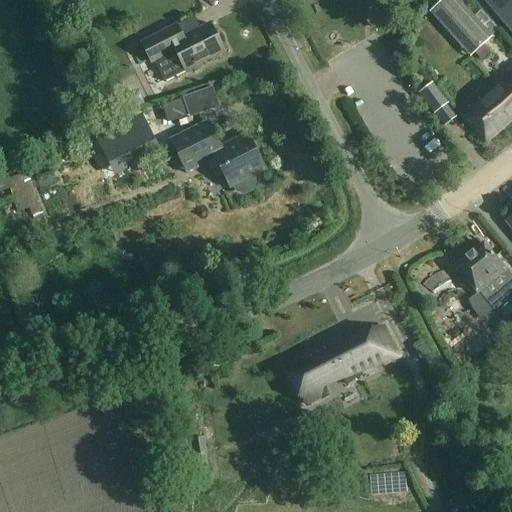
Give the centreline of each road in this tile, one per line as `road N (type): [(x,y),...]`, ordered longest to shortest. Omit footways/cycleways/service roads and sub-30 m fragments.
road 1 (tertiary): [(0,402),(171,344),(390,242)]
road 2 (unclassified): [(390,242),(265,0)]
road 3 (tertiary): [(390,242),(511,160)]
